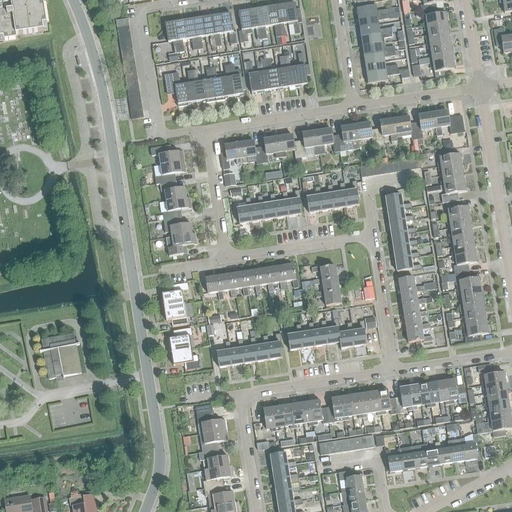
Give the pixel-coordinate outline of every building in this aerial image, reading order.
[(0,0),(0,42),(16,40),(16,36),(43,32),(42,26),(46,25),(43,4),(39,5),(38,0),(0,0)] [(421,12),(436,10),(435,5),(445,3),(444,0),(443,0),(442,0),(419,0),(420,2),(423,1),(423,6),(420,7),(421,12)] [(511,1),(502,3),(502,4),(504,14),(511,12),(511,1)] [(357,20),(389,15),(388,11),(376,12),(375,3),(365,5),(366,9),(355,10),(357,20)] [(288,4),(284,5),(288,24),(292,24),(294,36),(299,35),(297,24),(302,24),(299,9),(295,10),(294,4),(289,5),(288,4)] [(282,6),(275,7),(280,38),(285,37),(283,25),(288,24),(284,5),(282,5),(282,6)] [(264,28),(269,27),(266,7),(263,8),(263,9),(257,10),(261,41),(266,40),(264,28)] [(275,38),(280,38),(275,7),(270,8),(270,7),(266,7),(269,27),(274,26),(275,38)] [(247,35),(252,35),(251,30),(250,30),(247,10),(245,11),(245,12),(238,13),(241,32),(243,44),(248,43),(247,35)] [(250,30),(251,30),(255,29),(257,41),(261,41),(257,10),(251,11),(251,10),(247,10),(250,30)] [(423,23),(424,27),(446,24),(445,18),(447,18),(447,14),(437,15),(436,10),(421,12),(422,18),(421,18),(422,23),(423,23)] [(220,14),(218,15),(218,16),(211,17),(216,48),(221,47),(219,35),(223,34),(220,14)] [(230,14),(224,15),(224,14),(220,14),(223,34),(228,33),(230,46),(235,45),(230,14)] [(389,15),(357,20),(358,29),(378,26),(378,22),(389,20),(389,15)] [(216,48),(211,17),(206,18),(205,16),(202,17),(205,37),(209,36),(211,48),(216,48)] [(199,19),(193,20),(197,51),(202,50),(200,38),(205,37),(202,17),(199,17),(199,19)] [(117,28),(129,26),(128,19),(116,21),(117,28)] [(186,40),(190,39),(192,51),(197,51),(193,20),(187,21),(187,19),(183,20),(186,40)] [(186,40),(183,20),(181,20),(181,22),(174,23),(179,53),(183,53),(181,41),(186,40)] [(164,23),(167,43),(172,42),(174,54),(179,53),(174,23),(170,24),(170,22),(164,23)] [(428,31),(428,36),(450,33),(449,30),(447,30),(446,24),(424,27),(424,32),(428,31)] [(379,31),(378,26),(358,29),(359,39),(392,34),(391,29),(379,31)] [(503,55),(511,53),(511,36),(505,38),(504,30),(499,31),(493,32),(496,48),(502,47),(503,55)] [(450,36),(450,33),(428,36),(429,41),(426,41),(427,46),(449,42),(448,37),(450,36)] [(392,34),(359,39),(361,48),(381,45),(381,40),(392,38),(392,34)] [(431,50),(431,55),(453,51),(452,48),(450,49),(449,42),(427,46),(427,51),(431,50)] [(381,45),(361,48),(362,57),(395,52),(394,48),(382,50),(381,45)] [(453,55),(453,51),(431,55),(432,60),(429,60),(430,65),(452,61),(451,55),(453,55)] [(395,52),(362,57),(364,66),(384,63),(383,59),(395,57),(395,52)] [(178,62),(177,54),(169,55),(170,64),(178,62)] [(294,68),(298,88),(307,87),(306,78),(310,77),(308,67),(304,68),(302,55),(297,55),(299,67),(294,68)] [(284,57),(283,58),(289,90),(298,88),(294,68),(290,69),(288,57),(284,57)] [(280,70),(276,71),(279,91),(289,90),(283,58),(278,58),(280,70)] [(257,69),(257,70),(257,71),(257,74),(261,94),(270,93),(265,60),(260,61),(261,70),(258,70),(258,69),(257,69)] [(270,93),(279,91),(276,71),(271,72),(269,60),(265,60),(270,93)] [(453,67),(452,61),(430,65),(430,69),(434,68),(434,74),(456,70),(455,67),(453,67)] [(261,94),(257,74),(257,71),(252,71),(251,63),(246,63),(251,96),(261,94)] [(364,66),(365,76),(397,71),(397,66),(385,68),(384,63),(364,66)] [(233,65),(229,66),(234,98),(243,97),(242,91),(240,78),(240,77),(241,77),(240,70),(234,71),(233,65)] [(225,99),(234,98),(229,66),(223,67),(225,76),(222,77),(221,75),(221,76),(221,79),(224,100),(225,99)] [(210,69),(215,101),(215,102),(225,101),(225,99),(224,100),(221,79),(221,76),(216,76),(215,68),(210,69)] [(206,104),(215,102),(215,101),(210,69),(205,69),(207,81),(202,82),(206,102),(206,104)] [(397,71),(365,76),(367,85),(387,82),(386,78),(398,76),(400,75),(401,80),(409,79),(408,69),(398,71),(397,71)] [(196,71),(191,72),(197,104),(206,102),(202,82),(198,83),(196,71)] [(185,85),(184,85),(187,105),(188,105),(197,104),(191,72),(187,72),(188,84),(185,85)] [(188,105),(187,105),(184,85),(185,85),(184,82),(179,83),(177,74),(164,76),(166,89),(174,88),(177,107),(178,107),(178,108),(188,107),(188,105)] [(140,97),(128,99),(129,106),(141,104),(140,97)] [(141,104),(129,106),(130,113),(142,111),(141,104)] [(143,118),(142,111),(130,113),(131,120),(143,118)] [(435,129),(436,138),(442,137),(441,128),(449,127),(451,136),(464,134),(462,117),(448,119),(447,112),(433,114),(435,129)] [(421,131),(435,129),(433,114),(419,116),(420,124),(414,125),(417,141),(423,140),(421,131)] [(409,118),(394,120),(397,138),(410,136),(411,142),(417,141),(414,125),(410,125),(409,124),(409,118)] [(397,142),(397,138),(394,120),(380,123),(381,130),(376,131),(378,147),(383,146),(382,137),(391,136),(392,143),(397,142)] [(370,124),(355,126),(358,141),(371,139),(373,148),(378,147),(376,131),(371,132),(370,124)] [(357,141),(358,141),(355,126),(341,129),(342,136),(337,137),(339,153),(358,150),(357,141)] [(334,154),(339,153),(337,137),(332,137),(331,130),(317,132),(320,156),(325,155),(323,146),(332,145),(334,154)] [(320,156),(317,132),(302,135),(303,142),(298,143),(301,159),(306,158),(305,149),(313,148),(314,157),(320,156)] [(300,159),(301,159),(298,143),(293,143),(292,136),(278,139),(281,159),(286,158),(285,152),(294,151),(296,165),(301,164),(300,159)] [(264,148),(259,149),(262,165),(267,164),(266,155),(275,154),(275,159),(281,159),(278,139),(263,141),(264,148)] [(419,155),(417,141),(411,142),(412,147),(410,147),(412,156),(419,155)] [(254,142),(239,144),(242,164),(256,162),(257,166),(262,165),(259,149),(255,149),(254,142)] [(235,165),(242,164),(239,144),(224,146),(225,154),(220,155),(223,171),(229,170),(227,161),(235,160),(235,165)] [(159,156),(160,167),(184,163),(182,152),(168,154),(166,147),(155,149),(150,150),(151,157),(156,157),(159,156)] [(452,157),(441,158),(439,158),(440,164),(437,164),(438,168),(461,165),(460,158),(462,158),(461,155),(452,157)] [(185,174),(184,163),(160,167),(162,177),(155,179),(156,186),(160,185),(172,184),(171,176),(185,174)] [(462,171),(461,165),(438,168),(438,173),(442,172),(443,177),(464,174),(464,171),(462,171)] [(440,183),(441,187),(464,183),(463,177),(464,177),(464,174),(443,177),(443,182),(440,183)] [(235,187),(233,175),(224,176),(225,188),(235,187)] [(345,193),(344,193),(347,209),(359,207),(356,192),(358,192),(357,183),(352,184),(353,192),(345,193)] [(465,189),(464,183),(441,187),(426,189),(426,194),(445,191),(446,196),(441,196),(442,205),(447,204),(458,202),(457,194),(467,193),(466,189),(465,189)] [(164,192),(166,203),(187,200),(186,199),(185,189),(173,191),(172,184),(160,185),(161,193),(164,192)] [(333,195),(332,195),(334,211),(347,209),(344,193),(345,193),(344,185),(340,186),(341,193),(333,195)] [(321,197),(319,197),(322,213),(334,211),(332,195),(333,195),(332,187),(328,187),(327,187),(329,195),(321,197)] [(317,197),(307,199),(309,215),(322,213),(319,197),(321,197),(320,189),(315,189),(317,197)] [(296,201),(288,202),(287,202),(289,218),(301,216),(299,201),(300,201),(299,192),(294,193),(296,201)] [(274,204),(277,220),(289,218),(287,202),(288,202),(287,194),(282,194),(283,203),(276,204),(274,204)] [(262,206),(264,222),(277,220),(274,204),(276,204),(275,196),(270,196),(271,204),(263,206),(262,206)] [(385,199),(387,211),(403,208),(403,211),(411,209),(410,205),(402,206),(401,196),(385,199)] [(249,208),(252,224),(264,222),(262,206),(263,206),(262,198),(258,198),(259,206),(251,208),(249,208)] [(164,214),(165,221),(178,219),(176,212),(191,210),(189,199),(186,199),(187,200),(166,203),(167,213),(164,214)] [(249,208),(251,208),(250,200),(245,200),(246,208),(237,210),(239,225),(252,224),(249,208)] [(445,217),(446,221),(469,218),(468,211),(469,211),(469,208),(459,209),(458,202),(447,204),(448,211),(448,216),(445,217)] [(403,208),(387,211),(389,223),(404,221),(405,223),(413,222),(412,217),(404,218),(403,211),(403,208)] [(469,218),(446,221),(447,226),(450,225),(450,230),(472,227),(471,224),(470,224),(469,218)] [(178,219),(165,221),(163,222),(164,229),(165,234),(170,233),(171,239),(192,235),(190,225),(179,227),(178,219)] [(404,221),(389,223),(391,235),(406,233),(407,235),(415,234),(414,229),(406,230),(405,223),(404,221)] [(472,230),(472,227),(450,230),(451,235),(448,235),(448,240),(471,236),(470,230),(472,230)] [(406,233),(391,235),(393,248),(408,245),(408,247),(417,246),(416,242),(408,243),(407,235),(406,233)] [(182,248),(194,246),(192,235),(171,239),(166,239),(168,250),(169,258),(183,255),(182,248)] [(472,242),(471,236),(448,240),(449,244),(452,244),(453,249),(475,246),(474,242),(472,242)] [(408,245),(393,248),(395,260),(410,258),(410,260),(419,258),(418,254),(410,255),(408,247),(408,245)] [(475,249),(475,246),(453,249),(454,254),(451,254),(451,258),(474,255),(473,249),(475,249)] [(456,268),(457,274),(468,273),(467,266),(478,264),(477,261),(475,261),(474,255),(451,258),(452,263),(455,262),(456,268)] [(412,267),(410,260),(410,258),(395,260),(397,272),(412,270),(412,272),(420,270),(420,266),(412,267)] [(283,283),(284,283),(292,282),(294,290),(298,289),(297,280),(295,281),(293,266),(280,268),(283,283)] [(322,282),(337,280),(335,267),(320,270),(320,268),(311,269),(312,274),(320,272),(322,280),(322,282)] [(283,283),(280,268),(268,270),(270,285),(272,285),(280,283),(281,292),(286,291),(284,283),(283,283)] [(270,285),(268,270),(255,272),(258,287),(259,286),(267,285),(269,293),(273,293),(272,285),(270,285)] [(258,287),(255,272),(243,274),(245,289),(247,288),(255,287),(256,295),(261,295),(259,286),(258,287)] [(468,273),(457,274),(459,282),(459,287),(456,288),(457,292),(479,289),(478,283),(480,282),(480,279),(470,280),(468,273)] [(245,289),(243,274),(230,276),(233,291),(235,290),(243,289),(244,297),(248,297),(247,288),(245,289)] [(233,291),(230,276),(218,277),(220,292),(222,292),(230,291),(232,299),(236,298),(235,290),(233,291)] [(224,300),(222,292),(220,292),(218,277),(205,279),(208,294),(218,293),(219,301),(224,300)] [(415,292),(415,293),(424,292),(423,289),(423,288),(415,289),(413,279),(398,282),(400,294),(415,292)] [(324,295),(339,292),(337,280),(322,282),(322,280),(314,282),(314,286),(314,287),(322,285),(324,292),(324,295)] [(164,309),(185,305),(182,292),(189,291),(188,284),(172,286),(173,293),(162,295),(164,309)] [(479,289),(457,292),(457,296),(461,296),(461,301),(483,298),(482,294),(480,295),(479,289)] [(341,305),(339,292),(324,295),(324,292),(315,294),(316,295),(313,296),(313,299),(324,297),(326,307),(341,305)] [(415,292),(400,294),(402,307),(417,304),(418,306),(425,305),(425,300),(417,301),(415,293),(415,292)] [(483,301),(483,298),(461,301),(462,306),(459,306),(460,310),(482,307),(481,301),(483,301)] [(417,304),(402,307),(404,319),(419,317),(419,318),(427,317),(426,312),(419,313),(418,306),(417,304)] [(185,305),(164,309),(166,322),(171,321),(172,328),(188,325),(187,318),(185,305)] [(464,314),(464,319),(485,316),(485,313),(483,313),(482,307),(460,310),(460,315),(464,314)] [(325,331),(327,346),(339,344),(338,335),(338,330),(339,329),(337,313),(332,313),(334,321),(335,329),(327,330),(325,331)] [(462,329),(485,326),(484,320),(486,320),(485,316),(464,319),(465,324),(462,324),(462,329)] [(208,318),(209,325),(221,323),(220,317),(208,318)] [(419,317),(404,319),(406,331),(421,329),(421,331),(429,329),(428,325),(421,326),(419,318),(419,317)] [(374,319),(364,321),(366,332),(376,330),(374,319)] [(312,333),(314,348),(327,346),(325,331),(327,330),(325,323),(321,323),(322,331),(314,332),(312,333)] [(351,333),(353,348),(366,346),(364,332),(365,331),(364,323),(359,323),(361,332),(353,333),(351,333)] [(300,335),(302,350),(314,348),(312,333),(314,332),(313,324),(309,325),(310,333),(302,334),(300,335)] [(348,334),(338,335),(339,344),(340,350),(353,348),(351,333),(353,333),(352,325),(347,325),(348,334)] [(208,337),(215,336),(213,326),(206,327),(208,337)] [(300,335),(302,334),(301,326),(296,327),(297,335),(287,337),(289,352),(302,350),(300,335)] [(486,332),(485,326),(462,329),(463,334),(466,333),(467,338),(488,335),(488,332),(486,332)] [(171,353),(189,350),(187,337),(192,337),(191,329),(173,332),(174,339),(169,339),(171,353)] [(421,329),(406,331),(408,344),(423,342),(423,343),(431,342),(430,337),(423,338),(421,331),(421,329)] [(74,341),(73,334),(41,341),(43,352),(39,353),(40,353),(43,353),(49,380),(56,379),(57,383),(64,382),(63,377),(81,374),(76,346),(79,346),(79,345),(78,340),(74,341)] [(267,346),(269,361),(282,359),(279,344),(281,344),(280,336),(275,336),(276,345),(269,346),(267,346)] [(254,348),(257,363),(269,361),(267,346),(269,346),(267,337),(263,338),(264,346),(256,348),(254,348)] [(242,350),(244,365),(257,363),(254,348),(256,348),(255,339),(251,340),(250,340),(251,348),(243,349),(242,350)] [(229,351),(231,367),(244,365),(242,350),(243,349),(242,341),(238,342),(239,350),(231,351),(229,351)] [(229,351),(231,351),(230,343),(225,344),(226,352),(217,353),(219,369),(231,367),(229,351)] [(189,350),(171,353),(173,366),(183,365),(185,371),(200,369),(199,362),(198,362),(197,356),(190,357),(189,350)] [(492,373),(491,365),(478,367),(479,375),(492,373)] [(480,383),(481,387),(504,383),(503,377),(505,377),(504,374),(483,377),(484,382),(480,383)] [(451,382),(445,383),(449,406),(453,405),(453,402),(458,401),(459,404),(467,403),(464,388),(456,389),(456,387),(455,380),(451,380),(451,382)] [(445,407),(449,406),(445,383),(439,384),(439,382),(436,383),(439,404),(444,403),(445,407)] [(433,385),(427,386),(431,409),(432,414),(436,413),(434,405),(439,404),(436,383),(433,383),(433,385)] [(504,383),(481,387),(482,392),(485,391),(486,396),(507,393),(506,389),(505,389),(504,383)] [(421,385),(417,386),(421,407),(426,406),(426,410),(431,409),(427,386),(421,387),(421,385)] [(415,388),(408,389),(412,412),(416,411),(416,408),(421,407),(417,386),(414,386),(415,388)] [(408,413),(412,412),(408,389),(403,390),(402,388),(399,389),(400,399),(394,400),(397,416),(403,414),(403,410),(407,409),(408,413)] [(390,417),(397,416),(394,400),(388,401),(387,390),(384,391),(384,393),(378,394),(381,417),(385,416),(385,413),(390,412),(390,417)] [(365,396),(359,397),(363,419),(367,419),(367,416),(372,415),(368,393),(365,394),(365,396)] [(371,393),(368,393),(372,415),(376,414),(377,417),(381,417),(378,394),(372,395),(371,393)] [(508,395),(507,393),(486,396),(487,401),(483,402),(484,406),(507,402),(506,396),(508,395)] [(347,399),(341,400),(344,422),(348,422),(348,419),(353,418),(349,396),(346,397),(347,399)] [(353,396),(349,396),(353,418),(358,417),(358,420),(363,419),(359,397),(353,398),(353,396)] [(344,422),(341,400),(335,401),(334,399),(331,399),(333,410),(327,411),(329,424),(335,423),(334,421),(339,420),(340,423),(344,422)] [(316,403),(310,404),(313,427),(318,427),(318,423),(323,422),(323,425),(329,424),(327,411),(321,412),(319,401),(316,402),(316,403)] [(488,409),(489,414),(510,411),(509,408),(508,408),(507,402),(484,406),(485,410),(488,409)] [(300,404),(303,425),(308,424),(309,428),(313,427),(310,404),(304,405),(303,403),(300,404)] [(299,426),(303,425),(300,404),(297,404),(298,406),(291,407),(295,430),(299,429),(299,426)] [(282,407),(285,428),(290,427),(290,431),(295,430),(291,407),(285,408),(285,406),(282,407)] [(208,407),(195,409),(198,426),(201,425),(203,436),(224,432),(222,421),(210,423),(209,416),(208,407)] [(279,409),(273,410),(276,433),(281,432),(280,429),(285,428),(282,407),(279,407),(279,409)] [(276,433),(273,410),(266,411),(266,409),(263,410),(266,431),(271,430),(272,434),(276,433)] [(511,414),(510,411),(489,414),(490,419),(486,420),(487,424),(510,421),(509,414),(511,414)] [(511,426),(510,421),(487,424),(476,426),(476,429),(477,436),(482,435),(482,431),(489,430),(488,429),(491,428),(493,439),(505,437),(504,431),(511,429),(511,426)] [(203,436),(199,436),(200,446),(201,446),(202,454),(215,452),(214,444),(225,443),(228,442),(227,441),(226,435),(226,432),(224,432),(203,436)] [(479,446),(477,436),(472,436),(473,446),(465,447),(464,440),(460,440),(461,448),(462,448),(464,462),(477,460),(475,447),(479,446)] [(372,437),(359,439),(361,451),(374,449),(372,437)] [(384,447),(383,437),(375,439),(377,448),(384,447)] [(353,440),(355,452),(361,451),(359,439),(353,440)] [(346,441),(348,453),(355,452),(353,440),(346,441)] [(447,443),(448,450),(450,449),(452,464),(464,462),(462,448),(461,448),(460,440),(455,441),(452,442),(447,443)] [(340,442),(341,454),(348,453),(346,441),(340,442)] [(326,444),(328,456),(335,455),(333,443),(326,444)] [(320,457),(328,456),(326,444),(319,446),(320,457)] [(440,466),(452,464),(450,449),(448,450),(441,451),(439,444),(435,445),(436,452),(437,451),(440,466)] [(415,470),(427,468),(425,453),(424,454),(422,446),(410,449),(411,456),(412,455),(415,470)] [(427,446),(422,446),(424,454),(425,453),(427,468),(440,466),(437,451),(436,452),(428,453),(427,446)] [(398,450),(399,458),(400,457),(402,472),(415,470),(412,455),(411,456),(410,449),(406,449),(402,450),(398,450)] [(202,454),(199,454),(200,462),(203,461),(204,472),(205,472),(208,471),(229,468),(228,457),(216,459),(215,452),(202,454)] [(400,457),(399,458),(391,459),(390,452),(385,453),(386,460),(387,460),(389,474),(402,472),(400,457)] [(270,457),(272,469),(287,467),(288,469),(296,468),(295,463),(287,464),(285,455),(270,457)] [(287,467),(272,469),(274,482),(289,480),(290,482),(298,480),(297,476),(289,477),(288,469),(287,467)] [(207,482),(203,483),(204,490),(208,490),(220,488),(219,481),(231,479),(233,479),(233,478),(231,469),(231,468),(229,468),(208,471),(205,472),(207,482)] [(352,472),(338,474),(339,482),(346,481),(347,489),(340,490),(341,495),(348,494),(348,492),(363,490),(361,477),(353,479),(352,472)] [(274,482),(276,494),(291,492),(291,494),(299,492),(299,488),(291,489),(290,482),(289,480),(274,482)] [(208,490),(204,490),(205,498),(208,498),(209,508),(235,504),(234,493),(222,495),(220,488),(208,490)] [(348,494),(341,495),(342,503),(343,507),(350,506),(350,505),(365,502),(363,490),(348,492),(348,494)] [(293,502),(291,494),(291,492),(276,494),(278,507),(293,505),(294,506),(301,505),(301,500),(293,502)] [(97,510),(95,495),(83,497),(83,498),(70,500),(71,507),(72,511),(93,511),(94,510),(97,510)] [(34,511),(46,511),(44,499),(30,502),(29,497),(5,501),(6,511),(31,511),(32,511),(34,511)] [(350,511),(366,511),(365,502),(350,505),(350,506),(350,511)]
